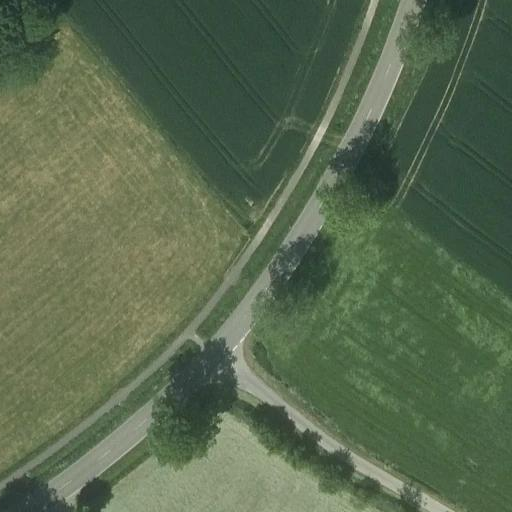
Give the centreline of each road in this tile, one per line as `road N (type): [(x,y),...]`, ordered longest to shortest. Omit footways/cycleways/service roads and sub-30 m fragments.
road 1 (tertiary): [(213,354),(270,282),(341,167),(412,0)]
road 2 (unclassified): [(213,354),(329,449),(439,511)]
road 3 (tertiary): [(25,511),(125,440),(213,354)]
